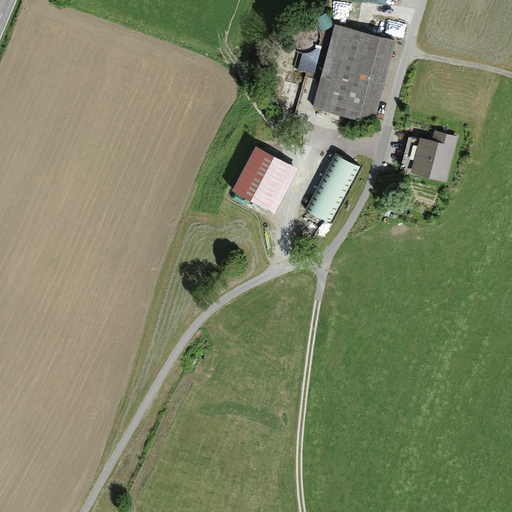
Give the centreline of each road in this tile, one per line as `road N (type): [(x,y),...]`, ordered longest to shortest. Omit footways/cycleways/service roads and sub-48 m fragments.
road 1 (track): [(330,254),(242,288),(191,329),(82,511)]
road 2 (track): [(422,0),(380,157),(330,254)]
road 3 (track): [(330,254),(307,362),(299,475),(305,511)]
road 4 (track): [(283,270),(313,153),(324,140),(382,147)]
